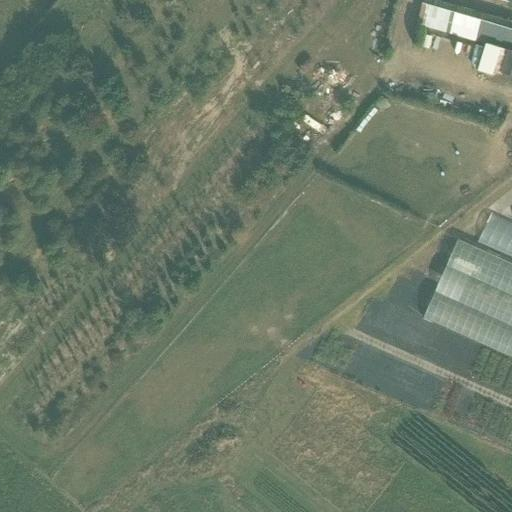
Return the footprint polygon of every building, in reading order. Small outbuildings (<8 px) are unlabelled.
[(511,51),(511,22),(506,21),(499,48),(508,50),(511,51)] [(492,77),(493,73),(500,50),(486,45),(478,73),(492,77)] [(508,52),(500,50),(493,73),(501,75),(508,52)] [(479,246),(511,260),(511,224),(492,216),(479,246)] [(511,358),(511,266),(458,242),(424,319),(511,358)]
